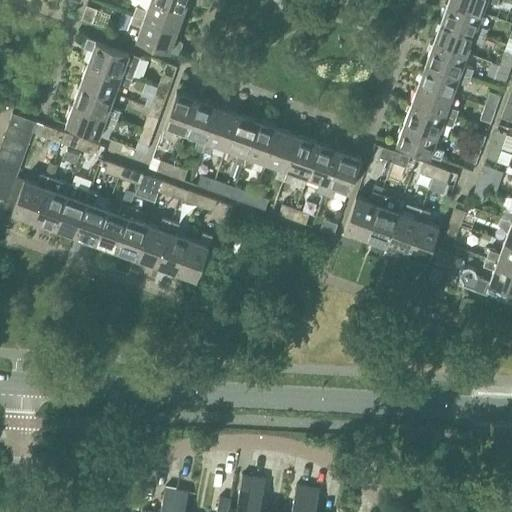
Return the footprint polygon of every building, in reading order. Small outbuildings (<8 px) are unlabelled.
[(133,13),(177,29),(184,9),(159,0),(149,0),(147,8),(136,5),(133,13)] [(187,0),(159,0),(184,9),(187,0)] [(481,12),(448,0),(447,0),(441,20),(484,36),(487,28),(477,24),(481,12)] [(496,0),(448,0),(481,12),(486,0),(495,4),(496,0)] [(96,8),(87,5),(82,18),(92,21),(96,8)] [(126,34),(136,38),(178,53),(182,43),(173,40),(177,29),(133,13),(126,34)] [(484,36),(441,20),(433,41),(467,53),(471,40),(481,44),(484,36)] [(88,61),(132,77),(139,56),(87,37),(83,47),(92,50),(88,61)] [(467,53),(433,41),(426,61),(469,77),(472,68),(463,65),(467,53)] [(511,60),(511,53),(505,51),(500,65),(509,68),(511,60)] [(132,77),(88,61),(80,81),(114,94),(118,82),(129,86),(132,77)] [(419,81),(452,93),(456,81),(466,85),(469,77),(426,61),(419,81)] [(495,78),(504,82),(509,68),(500,65),(495,78)] [(172,77),(162,74),(158,86),(168,90),(172,77)] [(109,106),(113,97),(114,94),(80,81),(73,102),(118,118),(121,110),(109,106)] [(448,105),(451,97),(452,93),(419,81),(411,101),(454,117),(457,109),(448,105)] [(153,100),(163,104),(168,90),(158,86),(153,100)] [(197,98),(176,90),(160,134),(168,137),(172,126),(186,131),(197,98)] [(491,92),(489,97),(485,106),(495,109),(500,95),(491,92)] [(202,150),(218,105),(197,98),(186,131),(198,135),(194,147),(202,150)] [(454,117),(411,101),(404,122),(437,134),(442,122),(451,126),(454,117)] [(99,135),(103,123),(114,127),(118,118),(73,102),(65,123),(99,135)] [(500,117),(511,121),(511,117),(511,106),(505,104),(500,117)] [(226,146),(238,113),(218,105),(202,150),(210,152),(214,141),(226,146)] [(480,119),(490,122),(495,109),(485,106),(480,119)] [(13,112),(8,124),(32,132),(33,131),(36,121),(13,112)] [(243,164),(258,120),(238,113),(226,146),(239,150),(235,162),(243,164)] [(158,118),(148,114),(143,127),(153,130),(158,118)] [(258,120),(243,164),(251,167),(255,156),(267,161),(279,128),(258,120)] [(36,121),(33,131),(54,138),(58,128),(44,124),(36,121)] [(439,159),(442,149),(433,146),(437,134),(404,122),(396,143),(439,159)] [(32,132),(8,124),(4,135),(28,144),(32,132)] [(138,141),(148,144),(153,130),(143,127),(138,141)] [(279,128),(267,161),(278,165),(274,176),(283,179),(299,135),(279,128)] [(506,134),(495,130),(490,144),(501,148),(506,134)] [(485,136),(475,133),(470,146),(480,149),(485,136)] [(82,149),(86,139),(72,134),(68,144),(82,149)] [(28,144),(4,135),(0,146),(24,155),(28,144)] [(299,135),(283,179),(292,182),(296,171),(308,176),(320,142),(299,135)] [(95,153),(99,144),(86,139),(82,149),(95,153)] [(323,194),(339,150),(320,142),(308,176),(319,180),(315,191),(323,194)] [(486,157),(496,161),(501,148),(490,144),(486,157)] [(0,146),(0,158),(20,166),(24,155),(0,146)] [(383,146),(379,156),(393,161),(396,151),(383,146)] [(465,159),(475,163),(480,149),(470,146),(465,159)] [(348,190),(360,157),(339,150),(323,194),(331,197),(335,186),(348,190)] [(406,166),(409,156),(396,151),(393,161),(406,166)] [(20,166),(0,158),(0,171),(16,177),(16,175),(20,166)] [(108,160),(105,170),(118,175),(122,165),(108,160)] [(161,160),(157,170),(170,174),(174,164),(161,160)] [(423,161),(419,171),(433,176),(437,166),(423,161)] [(235,162),(230,175),(238,178),(243,164),(235,162)] [(183,179),(186,169),(174,164),(170,174),(183,179)] [(131,180),(135,170),(122,165),(118,175),(131,180)] [(446,181),(450,171),(437,166),(433,176),(446,181)] [(491,174),(481,170),(475,185),(485,188),(491,174)] [(16,177),(0,171),(0,183),(12,188),(16,177)] [(5,199),(2,208),(33,219),(50,175),(41,172),(37,183),(16,175),(16,177),(12,188),(7,200),(5,199)] [(201,174),(197,184),(210,189),(214,179),(201,174)] [(66,193),(70,182),(50,175),(33,219),(54,227),(66,193)] [(149,175),(145,185),(159,190),(163,180),(149,175)] [(223,194),(227,184),(214,179),(210,189),(223,194)] [(172,195),(176,185),(163,180),(159,190),(172,195)] [(70,182),(66,193),(54,227),(74,234),(90,190),(70,182)] [(0,197),(5,199),(7,200),(12,188),(0,183),(0,197)] [(471,197),(481,201),(485,188),(475,185),(471,197)] [(242,189),(238,199),(252,204),(255,194),(242,189)] [(356,196),(343,229),(365,237),(381,193),(372,189),(368,200),(356,196)] [(94,241),(106,208),(94,204),(98,193),(90,190),(74,234),(94,241)] [(190,190),(186,200),(199,205),(203,195),(190,190)] [(401,200),(389,195),(381,193),(365,237),(385,245),(397,211),(401,200)] [(264,209),(268,199),(255,194),(252,204),(264,209)] [(213,210),(216,200),(203,195),(199,205),(213,210)] [(114,249),(130,204),(122,201),(118,212),(106,208),(94,241),(114,249)] [(135,256),(147,223),(134,218),(138,207),(130,204),(114,249),(135,256)] [(282,204),(279,214),(292,219),(296,209),(282,204)] [(397,211),(385,245),(405,252),(421,207),(413,204),(409,215),(397,211)] [(426,260),(439,226),(425,222),(429,210),(421,207),(405,252),(426,260)] [(465,211),(454,207),(449,221),(460,225),(465,211)] [(500,216),(511,220),(511,211),(503,208),(500,216)] [(305,223),(309,213),(296,209),(292,219),(305,223)] [(155,264),(171,219),(163,216),(159,227),(147,223),(135,256),(155,264)] [(504,241),(511,243),(511,220),(500,216),(497,225),(508,229),(504,241)] [(175,271),(188,238),(175,233),(179,222),(171,219),(155,264),(175,271)] [(323,219),(320,229),(332,233),(336,223),(323,219)] [(445,234),(455,238),(460,225),(449,221),(445,234)] [(188,238),(175,271),(196,279),(212,234),(205,232),(201,243),(188,238)] [(236,240),(232,249),(241,252),(244,243),(236,240)] [(485,257),(511,266),(511,243),(504,241),(499,254),(488,249),(485,257)] [(445,266),(449,253),(439,249),(434,262),(445,266)] [(509,303),(510,302),(507,301),(511,291),(511,266),(485,257),(482,266),(492,271),(488,282),(475,277),(475,276),(475,275),(474,273),(474,272),(473,271),(472,270),(470,269),(469,268),(466,268),(465,268),(463,269),(461,270),(459,272),(458,274),(458,275),(458,276),(458,277),(458,278),(459,279),(459,280),(460,282),(462,284),(455,282),(455,283),(509,303)] [(227,511),(246,511),(253,476),(242,474),(237,500),(239,500),(237,510),(229,508),(227,511)] [(253,476),(246,511),(256,511),(258,504),(260,504),(265,478),(253,476)] [(302,511),(308,486),(296,484),(291,510),(294,510),(293,511),(302,511)] [(171,511),(176,488),(165,486),(159,511),(171,511)] [(308,486),(302,511),(314,511),(319,488),(308,486)] [(176,488),(171,511),(183,511),(188,490),(176,488)] [(227,511),(229,508),(231,498),(219,496),(215,511),(227,511)]
